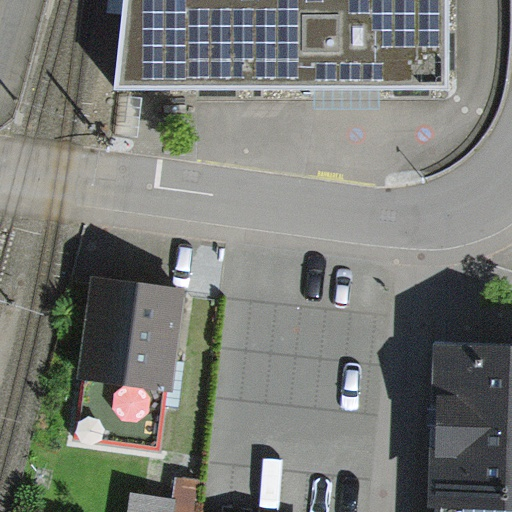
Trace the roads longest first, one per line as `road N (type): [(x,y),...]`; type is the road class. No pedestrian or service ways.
road 1 (residential): [(0,172),(260,213),(406,226)]
road 2 (residential): [(406,226),(412,259),(399,511)]
road 3 (residential): [(406,226),(473,206),(511,170)]
